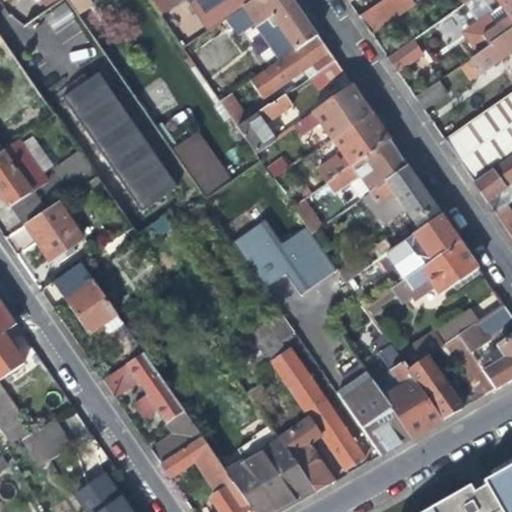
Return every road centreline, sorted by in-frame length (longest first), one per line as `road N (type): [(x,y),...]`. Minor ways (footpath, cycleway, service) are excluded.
road 1 (residential): [(511,280),(314,0)]
road 2 (residential): [(0,267),(169,511)]
road 3 (residential): [(327,511),(511,406)]
